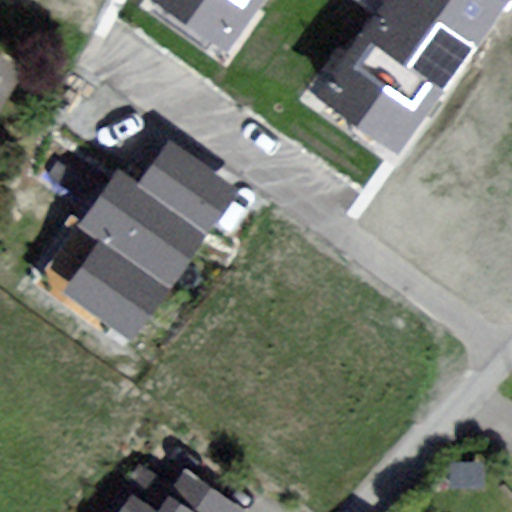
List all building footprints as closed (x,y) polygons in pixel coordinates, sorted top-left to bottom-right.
[(184,0),(237,33),(257,0),(184,0)] [(365,0),(311,80),(405,143),(502,0),(365,0)] [(0,116),(31,63),(0,45),(0,116)] [(121,157),(40,260),(129,329),(244,183),(172,126),(137,170),(121,157)] [(121,478),(134,487),(117,511),(248,511),(188,471),(177,487),(134,459),(121,478)]
